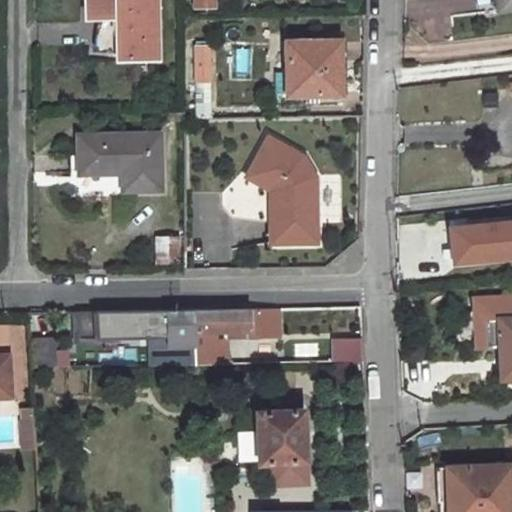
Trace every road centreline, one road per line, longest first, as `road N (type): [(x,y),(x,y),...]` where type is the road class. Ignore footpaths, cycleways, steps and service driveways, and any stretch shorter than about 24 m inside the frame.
road 1 (residential): [(24,293),(366,290)]
road 2 (residential): [(24,293),(20,0)]
road 3 (residential): [(372,0),(366,290)]
road 4 (residential): [(366,290),(379,511)]
road 5 (unknown): [(371,69),(511,58)]
